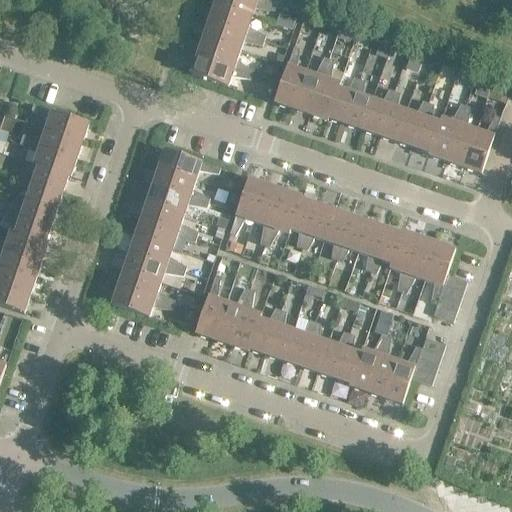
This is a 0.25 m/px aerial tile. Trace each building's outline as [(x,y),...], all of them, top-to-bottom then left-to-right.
[(276,9),(249,0),(216,0),(214,7),(252,20),(255,10),(274,14),(276,9)] [(249,0),(276,9),(277,4),(268,0),(249,0)] [(252,20),(214,7),(209,24),(264,43),(266,38),(248,29),(252,20)] [(280,16),(276,27),(292,32),(296,21),(280,16)] [(264,43),(209,24),(203,41),(240,54),(243,44),(263,48),(264,43)] [(361,39),(358,46),(367,49),(370,42),(361,39)] [(240,54),(203,41),(197,58),(252,77),(254,73),(237,63),(240,54)] [(381,45),(377,57),(386,60),(390,48),(381,45)] [(300,51),(294,49),(275,105),(293,111),(306,74),(297,71),(300,51)] [(252,77),(197,58),(191,76),(228,89),(232,79),(251,82),(252,77)] [(315,77),(306,74),(293,111),(310,117),(329,61),(324,60),(315,77)] [(334,63),(329,61),(310,117),(328,123),(329,121),(328,120),(338,90),(339,90),(341,86),(331,82),(334,63)] [(347,93),(339,90),(338,90),(328,120),(329,121),(345,126),(355,96),(360,82),(354,80),(347,93)] [(365,84),(360,82),(355,96),(345,126),(362,132),(372,102),(363,98),(365,84)] [(494,84),(489,99),(506,105),(511,90),(494,84)] [(382,105),(372,102),(362,132),(379,138),(390,107),(395,94),(389,92),(382,105)] [(400,96),(395,94),(390,107),(379,138),(396,144),(407,113),(398,110),(400,96)] [(416,116),(407,113),(396,144),(413,150),(424,119),(429,105),(423,103),(416,116)] [(434,107),(429,105),(424,119),(413,150),(430,155),(430,156),(441,125),(440,125),(432,122),(434,107)] [(441,120),(440,125),(441,125),(430,156),(430,155),(429,157),(447,164),(466,108),(461,106),(452,123),(441,120)] [(49,122),(46,131),(83,144),(89,126),(33,107),(31,113),(49,122)] [(470,110),(466,108),(447,164),(464,169),(476,132),(467,129),(470,110)] [(485,135),(476,132),(464,169),(481,175),(501,120),(495,118),(485,135)] [(83,144),(46,131),(42,140),(23,137),(22,142),(77,161),(83,144)] [(77,161),(22,142),(20,147),(37,156),(34,166),(38,168),(38,167),(69,177),(69,178),(71,179),(77,161)] [(165,152),(159,170),(196,183),(199,173),(218,177),(220,171),(165,152)] [(38,167),(38,168),(35,176),(21,174),(19,179),(63,194),(69,178),(69,177),(38,167)] [(196,183),(159,170),(153,187),(208,206),(210,201),(193,192),(196,183)] [(63,194),(19,179),(17,184),(30,192),(27,201),(57,211),(63,194)] [(267,187),(249,181),(230,236),(236,238),(245,221),(254,224),(267,187)] [(208,206),(153,187),(147,204),(184,217),(188,207),(207,210),(208,206)] [(284,193),(267,187),(254,224),(263,227),(260,247),(265,248),(284,193)] [(302,199),(284,193),(265,248),(269,250),(279,233),(289,236),(290,232),(290,231),(300,201),(301,201),(302,199)] [(57,211),(27,201),(23,211),(9,208),(7,214),(51,229),(57,211)] [(290,231),(290,232),(299,234),(296,249),(302,251),(317,206),(301,201),(300,201),(290,231)] [(184,217),(147,204),(141,221),(197,240),(198,235),(181,226),(184,217)] [(335,212),(317,206),(302,251),(307,253),(314,240),(324,243),(335,212)] [(352,218),(335,212),(324,243),(334,246),(331,261),(337,263),(352,218)] [(51,229),(7,214),(5,219),(18,226),(15,234),(15,235),(45,246),(46,245),(51,229)] [(369,224),(352,218),(337,263),(342,265),(349,252),(358,255),(369,224)] [(218,219),(216,227),(225,230),(228,222),(218,219)] [(197,240),(141,221),(135,238),(173,251),(176,241),(195,244),(197,240)] [(386,230),(369,224),(358,255),(368,258),(365,273),(371,274),(386,230)] [(218,229),(215,238),(222,240),(225,231),(218,229)] [(402,236),(386,230),(371,274),(376,276),(383,263),(392,266),(403,236),(402,236)] [(0,241),(0,249),(42,264),(48,246),(46,245),(45,246),(15,235),(15,234),(11,233),(7,243),(0,241)] [(403,233),(402,236),(403,236),(392,266),(390,271),(400,274),(397,293),(402,295),(421,240),(403,233)] [(173,251),(135,238),(130,255),(185,274),(187,269),(170,260),(173,251)] [(438,245),(421,240),(402,295),(406,297),(416,280),(425,283),(438,245)] [(232,243),(229,253),(240,257),(244,247),(232,243)] [(456,252),(438,245),(425,283),(434,286),(431,305),(437,307),(456,252)] [(42,264),(0,249),(0,257),(2,259),(0,264),(0,268),(36,281),(42,264)] [(185,274),(130,255),(124,272),(161,285),(164,276),(183,279),(185,274)] [(36,281),(0,268),(0,287),(30,298),(36,281)] [(161,285),(124,272),(118,289),(173,308),(175,303),(158,294),(161,285)] [(467,284),(447,277),(444,287),(464,294),(467,284)] [(221,282),(215,280),(196,336),(214,342),(227,305),(217,301),(221,282)] [(30,298),(0,287),(0,307),(24,316),(30,298)] [(464,294),(444,287),(440,297),(460,304),(464,294)] [(173,308),(118,289),(112,307),(149,320),(153,309),(172,313),(173,308)] [(236,308),(227,305),(214,342),(231,348),(250,292),(245,291),(236,308)] [(255,294),(250,292),(231,348),(249,354),(250,352),(249,351),(259,321),(260,321),(262,316),(251,313),(255,294)] [(460,304),(440,297),(437,308),(457,315),(460,304)] [(360,308),(358,315),(364,317),(367,310),(360,308)] [(457,315),(437,308),(433,318),(453,325),(457,315)] [(268,324),(260,321),(259,321),(249,351),(250,352),(266,357),(281,313),(275,311),(268,324)] [(186,312),(183,319),(192,322),(195,315),(186,312)] [(286,315),(281,313),(266,357),(283,363),(293,332),(284,329),(286,315)] [(303,336),(293,332),(283,363),(300,369),(311,338),(315,325),(310,323),(303,336)] [(321,326),(315,325),(311,338),(300,369),(317,375),(328,344),(319,341),(321,326)] [(338,347),(328,344),(317,375),(334,380),(350,336),(344,334),(338,347)] [(355,338),(350,336),(334,380),(350,386),(351,386),(362,356),(361,355),(353,353),(355,338)] [(362,351),(361,355),(362,356),(351,386),(350,386),(350,388),(368,394),(387,339),(382,337),(373,354),(362,351)] [(391,340),(387,339),(368,394),(385,400),(397,363),(388,360),(391,340)] [(446,347),(426,340),(422,350),(442,357),(446,347)] [(407,366),(397,363),(385,400),(403,406),(422,351),(416,349),(407,366)] [(442,357),(422,350),(419,361),(439,368),(442,357)] [(439,368),(419,361),(415,371),(435,378),(439,368)] [(435,378),(415,371),(412,381),(432,388),(435,378)]
